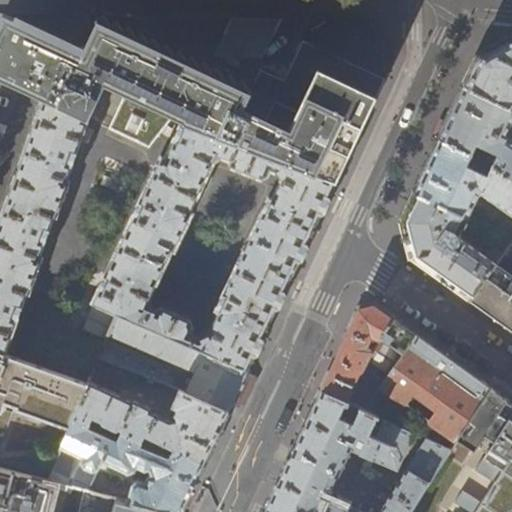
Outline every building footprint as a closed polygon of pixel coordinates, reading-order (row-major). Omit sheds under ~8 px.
[(104,83),(126,93),(109,128),(149,147),(171,116),(181,120),(335,182),(360,130),(384,79),(302,40),(284,81),(260,70),(253,86),(152,38),(149,44),(139,39),(99,20),(85,50),(57,37),(31,25),(3,13),(0,21),(0,77),(42,97),(87,118),(104,83)] [(468,78),(464,86),(511,107),(511,37),(509,38),(481,54),(478,57),(476,60),(468,78)] [(511,120),(511,107),(464,86),(452,111),(439,139),(472,153),(477,143),(497,153),(492,163),(511,177),(511,139),(506,134),(511,120)] [(66,177),(87,118),(42,97),(0,215),(0,348),(6,350),(27,290),(30,291),(43,255),(40,254),(54,213),(57,214),(69,178),(66,177)] [(335,182),(181,120),(164,157),(158,155),(91,299),(118,311),(247,370),(274,313),(320,214),(335,182)] [(472,153),(439,139),(427,164),(414,192),(468,218),(480,193),(511,216),(511,177),(492,163),(488,174),(467,164),(472,153)] [(461,233),(468,218),(414,192),(401,219),(403,226),(411,258),(431,272),(468,299),(494,263),(502,251),(494,246),(487,257),(463,241),(461,233)] [(511,275),(494,263),(468,299),(482,309),(502,323),(511,330),(511,275)] [(362,367),(367,360),(393,319),(382,311),(373,305),(359,308),(340,347),(321,388),(346,400),(362,367)] [(191,384),(188,392),(228,410),(231,411),(241,392),(250,372),(247,370),(118,311),(109,333),(197,371),(193,380),(189,378),(187,382),(191,384)] [(380,384),(381,385),(416,335),(406,328),(393,319),(367,360),(377,364),(373,373),(384,379),(380,384)] [(416,335),(381,385),(383,387),(371,412),(392,423),(401,403),(407,404),(413,394),(437,410),(430,421),(456,440),(489,387),(450,360),(416,335)] [(99,357),(128,369),(171,387),(174,380),(160,374),(163,365),(107,339),(99,357)] [(4,355),(6,350),(0,348),(0,410),(3,411),(6,401),(18,406),(17,409),(69,428),(75,415),(88,384),(4,355)] [(121,386),(128,369),(99,357),(88,384),(75,415),(91,423),(93,418),(101,421),(102,423),(116,430),(120,428),(121,433),(119,436),(121,437),(123,432),(142,440),(143,440),(146,434),(174,448),(172,452),(181,455),(182,452),(203,463),(214,441),(228,410),(188,392),(187,393),(179,390),(170,408),(176,411),(173,415),(175,420),(170,421),(149,411),(150,408),(132,400),(132,402),(97,386),(101,378),(121,386)] [(511,511),(511,403),(489,387),(456,440),(475,452),(478,447),(488,453),(476,471),(495,483),(481,503),(463,491),(456,503),(468,511),(511,511)] [(371,412),(346,400),(321,388),(294,447),(263,511),(266,511),(363,511),(334,498),(337,492),(333,490),(352,449),(397,469),(413,433),(392,423),(371,412)] [(88,428),(91,423),(75,415),(69,428),(47,482),(80,490),(88,492),(103,460),(129,472),(134,469),(136,465),(152,470),(150,475),(146,475),(144,476),(138,474),(135,476),(133,481),(132,482),(127,502),(167,511),(179,511),(192,487),(203,463),(182,452),(181,455),(172,452),(170,456),(168,457),(140,446),(142,440),(123,432),(121,437),(119,436),(117,441),(88,428)] [(409,511),(449,450),(426,439),(379,511),(409,511)] [(74,511),(80,490),(47,482),(0,469),(0,511),(167,511),(127,502),(115,499),(112,511),(74,511)]
